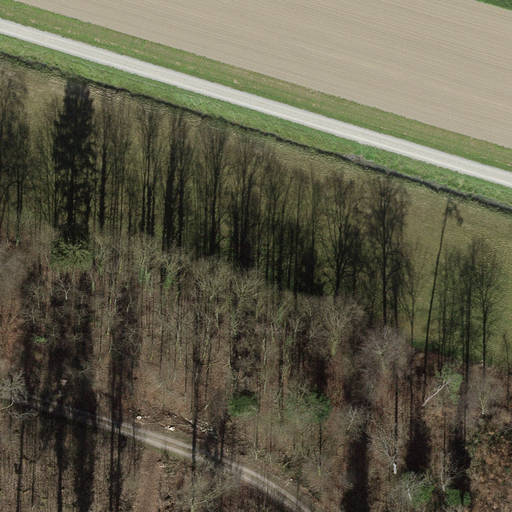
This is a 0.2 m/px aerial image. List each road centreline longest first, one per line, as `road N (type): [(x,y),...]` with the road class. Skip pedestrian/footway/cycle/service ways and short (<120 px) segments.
road 1 (track): [(511,178),(0,28)]
road 2 (track): [(307,511),(265,477),(0,388)]
